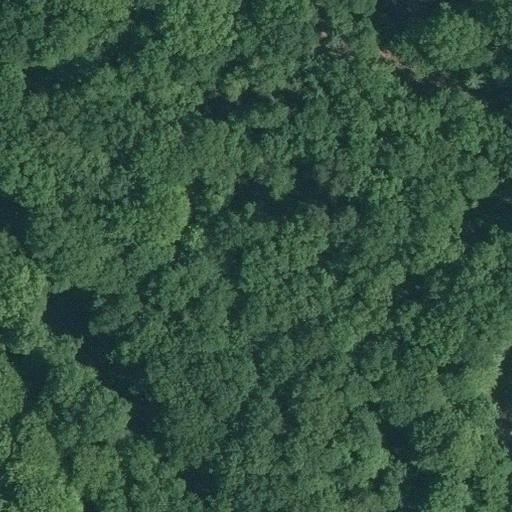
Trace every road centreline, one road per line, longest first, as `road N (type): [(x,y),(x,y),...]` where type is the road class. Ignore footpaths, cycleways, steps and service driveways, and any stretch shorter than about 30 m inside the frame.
road 1 (track): [(186,461),(511,210)]
road 2 (secondary): [(225,511),(0,210)]
road 3 (track): [(151,0),(124,36),(0,117)]
